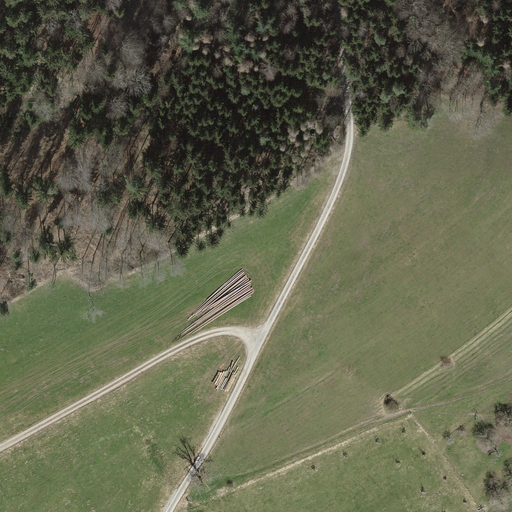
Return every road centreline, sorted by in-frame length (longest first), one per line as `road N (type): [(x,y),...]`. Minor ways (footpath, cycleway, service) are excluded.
road 1 (track): [(169,511),(339,188),(350,118),(334,0)]
road 2 (track): [(260,340),(208,334),(0,448)]
